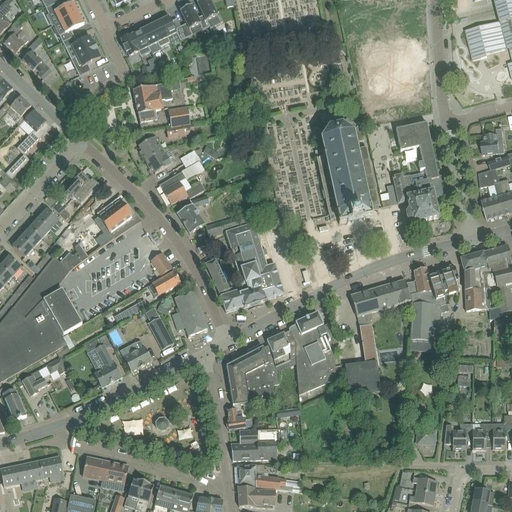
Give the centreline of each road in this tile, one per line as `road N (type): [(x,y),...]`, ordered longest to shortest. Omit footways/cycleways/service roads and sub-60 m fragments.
road 1 (tertiary): [(225,340),(369,267),(468,241)]
road 2 (residential): [(225,340),(184,251),(81,141)]
road 3 (residential): [(227,481),(70,443),(50,429)]
road 4 (tertiary): [(50,429),(205,352)]
road 5 (residential): [(227,481),(205,352)]
road 6 (unclassified): [(477,239),(446,121)]
road 7 (unclassified): [(446,121),(468,241)]
road 8 (unclassified): [(446,121),(435,0)]
